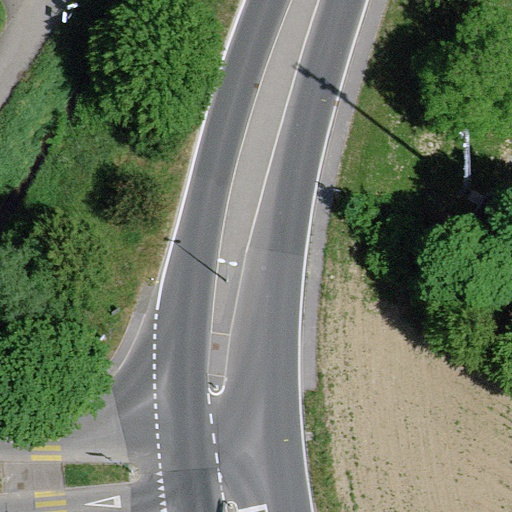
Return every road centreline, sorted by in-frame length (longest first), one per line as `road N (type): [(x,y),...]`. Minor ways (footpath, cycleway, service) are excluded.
road 1 (secondary): [(270,0),(209,187),(190,295),(183,454)]
road 2 (secondary): [(259,444),(270,288),(344,0)]
road 3 (tertiary): [(183,454),(109,431),(0,436)]
